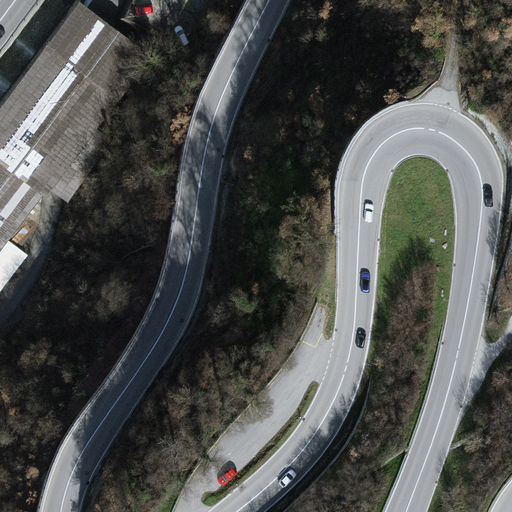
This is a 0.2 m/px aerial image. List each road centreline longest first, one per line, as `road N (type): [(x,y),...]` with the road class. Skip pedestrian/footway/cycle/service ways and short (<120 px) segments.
road 1 (tertiary): [(236,511),(305,447),(327,412),(353,334),(367,165),(395,133),(415,128),(461,146),(483,184),(458,349),(406,511)]
road 2 (tertiary): [(269,0),(213,118),(171,315),(82,450),(60,511)]
road 3 (track): [(433,130),(471,0)]
